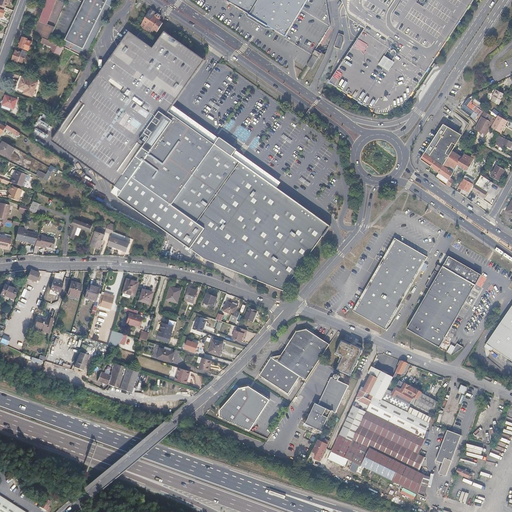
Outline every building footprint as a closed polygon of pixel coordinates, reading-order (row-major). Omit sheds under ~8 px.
[(0,0),(0,7),(4,9),(7,1),(9,2),(9,0),(0,0)] [(114,0),(84,0),(62,46),(65,47),(86,57),(112,6),(115,0),(114,0)] [(225,0),(248,15),(257,0),(225,0)] [(257,0),(248,15),(283,37),(285,35),(303,8),(307,0),(257,0)] [(330,25),(325,0),(307,0),(303,8),(330,25)] [(336,72),(329,83),(332,85),(354,100),(373,112),(381,114),(388,114),(398,110),(404,106),(473,0),(341,0),(347,17),(363,28),(336,72)] [(60,5),(48,1),(47,2),(44,10),(56,15),(60,5)] [(35,35),(42,38),(50,41),(60,16),(56,15),(44,10),(40,23),(37,30),(35,35)] [(149,10),(139,27),(145,31),(156,14),(149,10)] [(163,23),(160,21),(162,18),(156,14),(145,31),(150,34),(153,29),(154,29),(158,32),(163,23)] [(31,28),(37,30),(40,23),(33,21),(31,28)] [(101,68),(159,108),(166,113),(168,109),(171,104),(186,81),(191,75),(204,57),(164,28),(152,46),(128,28),(127,30),(115,47),(105,62),(101,68)] [(338,34),(334,47),(341,49),(344,36),(338,34)] [(22,38),(19,47),(29,51),(32,43),(27,41),(28,40),(22,38)] [(53,47),(54,43),(50,41),(42,38),(41,42),(53,47)] [(25,60),(28,52),(23,50),(22,53),(16,51),(13,60),(19,62),(20,60),(23,61),(24,60),(25,60)] [(315,50),(313,54),(312,55),(313,56),(307,66),(312,69),(321,53),(315,50)] [(144,130),(159,108),(101,68),(50,139),(114,184),(149,133),(144,130)] [(35,96),(40,82),(24,77),(20,88),(30,92),(30,94),(35,96)] [(499,100),(503,94),(497,91),(494,97),(493,97),(491,101),(497,105),(500,100),(499,100)] [(16,110),(20,100),(8,96),(5,105),(16,110)] [(473,99),(471,98),(470,98),(465,104),(475,112),(480,105),(473,99)] [(117,195),(189,247),(203,257),(283,290),(291,278),(306,258),(321,235),(329,223),(315,213),(295,199),(278,186),(274,184),(251,167),(232,153),(234,150),(236,147),(219,134),(214,141),(168,109),(166,113),(159,108),(144,130),(149,133),(114,184),(121,188),(117,195)] [(481,117),(475,130),(477,131),(477,130),(481,133),(485,136),(495,118),(484,112),(482,117),(481,117)] [(507,121),(498,116),(492,127),(501,132),(507,121)] [(41,117),(37,123),(42,126),(39,131),(44,134),(51,123),(41,117)] [(435,161),(443,166),(453,151),(462,136),(443,125),(420,160),(431,167),(435,161)] [(500,142),(500,141),(510,146),(511,143),(511,141),(501,135),(498,141),(500,142)] [(0,151),(10,158),(15,148),(4,141),(0,146),(0,151)] [(274,184),(278,186),(280,183),(234,150),(232,153),(251,167),(274,184)] [(447,184),(451,178),(458,164),(463,157),(453,151),(443,166),(435,161),(431,167),(439,173),(436,177),(447,184)] [(465,153),(463,157),(458,164),(468,170),(474,158),(465,153)] [(491,176),(500,181),(505,171),(496,166),(491,176)] [(36,174),(43,178),(46,173),(38,169),(36,174)] [(48,170),(46,173),(43,178),(47,180),(51,172),(48,170)] [(15,172),(10,184),(20,188),(25,176),(15,172)] [(475,181),(466,175),(459,187),(469,192),(475,181)] [(493,183),(481,175),(476,184),(477,185),(474,190),(484,197),(493,183)] [(9,187),(6,194),(8,195),(6,199),(17,203),(21,192),(9,187)] [(1,204),(0,206),(0,218),(4,219),(7,209),(11,210),(12,207),(1,204)] [(77,222),(75,227),(80,229),(81,229),(89,231),(90,227),(77,222)] [(108,222),(106,228),(109,230),(113,231),(115,225),(108,222)] [(80,229),(75,227),(71,238),(76,240),(80,229)] [(36,245),(38,236),(38,234),(25,231),(25,230),(19,229),(16,240),(36,245)] [(97,233),(92,246),(100,249),(105,236),(97,233)] [(38,236),(36,245),(36,247),(40,248),(40,246),(53,249),(55,240),(38,236)] [(129,243),(111,236),(107,246),(113,248),(113,247),(126,251),(129,243)] [(0,237),(0,247),(10,249),(12,240),(0,237)] [(353,311),(386,329),(419,270),(423,273),(428,265),(424,263),(428,257),(395,238),(353,311)] [(423,300),(456,319),(481,275),(449,256),(423,300)] [(36,283),(40,274),(30,270),(27,279),(36,283)] [(123,292),(134,296),(137,283),(126,280),(123,292)] [(60,292),(63,284),(53,281),(51,290),(60,292)] [(67,295),(77,298),(81,285),(71,282),(67,295)] [(0,294),(13,300),(17,290),(5,285),(0,294)] [(85,297),(96,300),(99,289),(89,285),(85,297)] [(167,300),(178,303),(182,290),(176,289),(176,290),(170,289),(167,300)] [(185,300),(194,303),(198,292),(189,289),(185,300)] [(139,301),(149,304),(153,293),(142,290),(139,301)] [(115,296),(102,292),(98,306),(101,307),(104,296),(115,299),(115,296)] [(204,303),(213,307),(217,298),(207,294),(204,303)] [(111,310),(115,299),(104,296),(101,307),(111,310)] [(456,319),(423,300),(406,329),(439,348),(456,319)] [(232,315),(234,316),(235,313),(238,307),(237,306),(233,304),(227,302),(223,311),(232,315)] [(511,305),(486,343),(511,360),(511,305)] [(136,316),(137,311),(133,310),(127,308),(125,313),(129,314),(127,324),(139,327),(142,318),(136,316)] [(245,318),(253,321),(257,312),(249,309),(245,318)] [(240,314),(235,313),(234,316),(232,315),(230,319),(236,322),(240,314)] [(53,319),(47,318),(47,320),(38,318),(35,327),(43,329),(42,332),(49,333),(53,319)] [(193,329),(202,333),(207,321),(197,318),(193,329)] [(173,327),(175,327),(176,322),(170,320),(168,325),(162,323),(159,335),(162,336),(161,339),(169,342),(173,327)] [(245,335),(246,331),(238,328),(236,327),(235,331),(233,331),(230,339),(240,343),(244,334),(245,335)] [(307,330),(296,332),(281,356),(272,358),(299,377),(306,381),(319,361),(322,357),(329,345),(307,330)] [(116,348),(124,335),(112,331),(108,346),(116,348)] [(342,356),(337,366),(336,368),(349,375),(350,373),(362,350),(361,347),(356,344),(355,345),(342,338),(335,351),(341,354),(342,356)] [(199,344),(187,341),(185,349),(196,353),(199,344)] [(209,352),(220,355),(223,344),(213,341),(209,352)] [(456,347),(450,344),(447,352),(455,356),(459,346),(457,344),(456,347)] [(171,356),(173,357),(174,353),(160,349),(157,358),(169,362),(171,356)] [(74,367),(82,370),(88,355),(79,352),(74,367)] [(381,400),(384,395),(392,378),(396,372),(401,361),(395,358),(387,375),(377,370),(381,362),(377,355),(368,373),(371,375),(364,388),(362,387),(331,451),(418,493),(423,479),(424,475),(426,470),(425,457),(419,454),(431,418),(412,408),(410,407),(408,413),(381,400)] [(288,395),(297,381),(299,377),(272,358),(270,358),(269,361),(259,376),(288,395)] [(209,373),(212,362),(203,359),(201,364),(199,369),(209,373)] [(401,374),(407,363),(401,361),(396,372),(401,374)] [(133,388),(138,372),(115,364),(111,377),(101,373),(98,383),(131,394),(133,388)] [(194,387),(198,375),(187,371),(184,380),(189,381),(188,385),(194,387)] [(143,392),(148,375),(138,372),(133,388),(143,392)] [(345,390),(348,386),(338,380),(333,377),(331,377),(317,404),(316,403),(306,423),(323,432),(333,412),(334,413),(345,390)] [(414,397),(418,399),(412,408),(431,418),(437,401),(404,383),(402,387),(400,386),(396,393),(408,399),(407,401),(408,402),(409,402),(410,402),(410,401),(411,401),(414,397)] [(239,390),(236,396),(223,416),(223,423),(250,432),(263,411),(269,402),(248,388),(239,390)] [(381,400),(408,413),(410,407),(384,395),(381,400)] [(444,481),(462,436),(451,431),(448,430),(436,461),(443,463),(437,479),(444,481)] [(320,461),(326,449),(328,444),(318,439),(313,451),(318,454),(315,458),(320,461)] [(485,452),(487,448),(468,441),(467,445),(485,452)] [(457,472),(469,479),(471,474),(459,468),(457,472)] [(428,481),(423,479),(418,493),(425,496),(428,484),(428,481)] [(24,511),(0,497),(0,511),(24,511)] [(449,504),(465,509),(466,506),(450,501),(449,504)]
